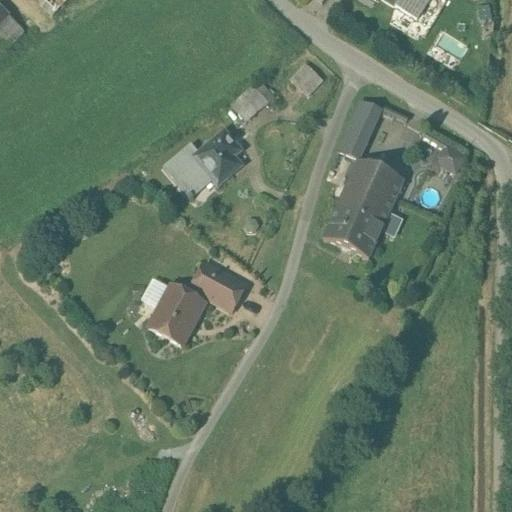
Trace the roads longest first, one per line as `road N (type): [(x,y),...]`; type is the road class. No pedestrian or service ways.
road 1 (unclassified): [(502,511),(502,157),(359,65)]
road 2 (unclassified): [(168,511),(196,446),(282,297),(359,65)]
